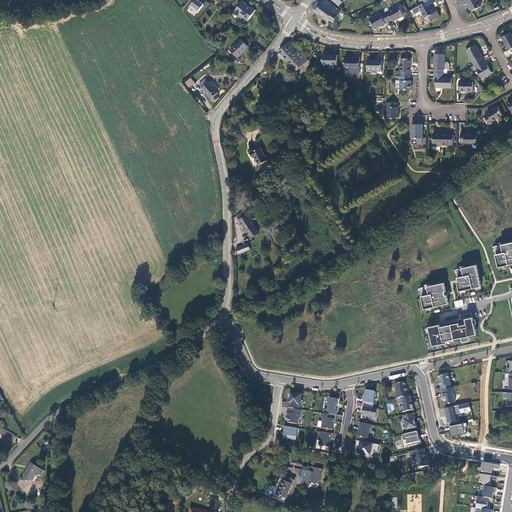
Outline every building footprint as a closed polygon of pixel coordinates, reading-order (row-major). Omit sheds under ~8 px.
[(196,0),(192,0),(188,7),(197,13),(203,4),(196,0)] [(252,8),(240,0),(238,0),(231,11),(235,15),(237,13),(245,19),(252,8)] [(341,11),(327,0),(324,0),(322,4),(318,1),(313,7),(332,23),(341,11)] [(429,0),(423,4),(418,6),(424,19),(428,17),(430,21),(440,17),(437,12),(434,13),(430,6),(434,3),(432,0),(429,0)] [(482,7),(478,0),(464,0),(462,1),(464,6),(469,4),(473,12),(482,7)] [(398,6),(385,14),(389,22),(392,20),(393,22),(404,16),(398,6)] [(375,30),(389,22),(385,14),(381,16),(380,14),(370,20),(375,30)] [(240,37),(231,47),(239,55),(242,52),(241,51),(248,43),(240,37)] [(307,60),(291,41),(280,51),(295,69),(301,64),(306,60),(307,60)] [(467,52),(476,67),(485,61),(476,46),(467,52)] [(436,71),(436,75),(444,75),(444,71),(445,71),(445,55),(436,55),(435,71),(436,71)] [(337,56),(323,56),(323,66),(336,67),(337,56)] [(360,70),(360,58),(354,58),(354,60),(346,60),(345,69),(350,69),(350,74),(360,74),(360,70)] [(402,59),(401,77),(411,77),(411,59),(402,59)] [(312,67),(306,60),(301,64),(307,71),(312,67)] [(382,62),(368,61),(367,72),(373,73),(373,71),(382,72),(382,62)] [(487,65),(485,61),(476,67),(484,79),(493,73),(488,65),(487,65)] [(444,78),(444,75),(436,75),(435,88),(452,89),(452,79),(444,78)] [(411,82),(411,77),(401,77),(398,77),(398,82),(401,82),(401,84),(402,84),(402,90),(412,90),(412,82),(411,82)] [(189,88),(195,83),(190,78),(185,83),(189,88)] [(217,92),(205,78),(199,84),(214,101),(218,97),(215,94),(217,92)] [(474,83),(463,82),(462,92),(474,93),(474,83)] [(398,104),(386,103),(386,107),(387,107),(387,113),(385,113),(385,119),(390,120),(390,118),(399,118),(399,114),(398,114),(398,104)] [(504,116),(500,108),(489,113),(490,115),(486,117),(491,126),(494,124),(493,122),(504,116)] [(424,140),(424,125),(413,125),(413,138),(418,139),(418,146),(424,146),(424,140)] [(462,144),(479,145),(479,135),(471,135),(470,134),(463,134),(462,144)] [(454,135),(443,135),(443,136),(436,136),(436,147),(442,147),(442,146),(454,146),(454,135)] [(262,149),(253,155),(255,159),(256,158),(260,166),(269,161),(262,149)] [(251,237),(253,235),(259,231),(250,216),(255,217),(251,211),(247,214),(244,210),(237,214),(251,237)] [(237,248),(240,254),(250,250),(251,248),(249,243),(237,248)] [(511,243),(494,247),(499,268),(511,265),(511,243)] [(481,286),(476,265),(462,268),(464,276),(458,278),(459,281),(458,281),(460,291),(481,286)] [(446,292),(444,283),(428,287),(429,295),(422,297),(424,310),(449,304),(447,296),(445,296),(444,292),(446,292)] [(462,300),(453,301),(455,308),(464,306),(462,300)] [(476,335),(472,318),(465,320),(466,325),(459,327),(458,324),(440,328),(440,325),(428,328),(432,347),(448,344),(447,342),(461,339),(462,343),(469,341),(468,337),(476,335)] [(448,373),(438,375),(439,381),(440,386),(441,390),(451,388),(448,373)] [(405,382),(394,384),(396,390),(395,392),(396,399),(409,396),(407,388),(406,388),(405,382)] [(453,387),(441,390),(442,394),(441,394),(442,399),(443,399),(445,404),(455,402),(453,392),(454,391),(453,387)] [(375,392),(366,391),(364,397),(363,397),(363,402),(364,402),(363,406),(372,408),(375,392)] [(290,398),(288,408),(299,410),(300,406),(302,406),(303,401),(301,400),(302,395),(289,393),(288,398),(290,398)] [(410,396),(396,399),(397,404),(401,404),(403,412),(413,410),(411,401),(410,396)] [(323,410),(323,414),(336,416),(337,411),(335,411),(336,405),(337,406),(338,400),(329,398),(327,410),(323,410)] [(471,411),(469,403),(444,408),(447,423),(456,421),(455,415),(471,411)] [(363,406),(362,406),(361,411),(363,411),(361,419),(365,419),(366,417),(375,419),(377,409),(372,408),(363,406)] [(299,419),(301,410),(288,408),(287,412),(286,412),(285,418),(288,418),(287,423),(298,424),(299,419)] [(336,416),(324,414),(321,413),(321,418),(323,418),(321,428),(332,430),(333,424),(334,425),(336,416)] [(414,414),(403,416),(406,430),(411,429),(417,428),(415,422),(414,418),(415,418),(414,414)] [(358,431),(357,437),(367,439),(369,429),(370,429),(371,425),(359,423),(359,427),(360,428),(359,431),(358,431)] [(466,423),(449,426),(452,437),(466,434),(465,428),(467,428),(466,423)] [(297,428),(284,426),(283,431),(284,431),(283,437),(286,437),(286,439),(295,440),(297,428)] [(320,441),(319,446),(329,448),(330,440),(331,440),(332,434),(319,432),(318,441),(320,441)] [(418,436),(417,432),(402,435),(403,441),(406,440),(407,445),(410,444),(411,446),(421,444),(420,438),(418,438),(418,436)] [(379,445),(356,441),(355,446),(359,447),(359,449),(356,448),(355,454),(360,454),(360,455),(368,457),(368,456),(372,457),(374,451),(378,451),(379,445)] [(424,449),(408,453),(409,458),(412,457),(413,463),(415,462),(417,468),(428,466),(426,460),(427,459),(426,454),(425,454),(424,449)] [(40,468),(31,462),(24,475),(33,481),(40,468)] [(500,465),(482,462),(480,471),(491,473),(492,468),(499,469),(500,465)] [(301,478),(320,481),(321,476),(321,474),(314,472),(302,470),(301,478)] [(497,476),(481,474),(480,479),(482,479),(481,483),(490,484),(491,479),(497,480),(497,476)] [(286,498),(292,484),(283,480),(276,494),(286,498)] [(496,487),(481,485),(481,490),(482,490),(481,497),(484,497),(492,498),(493,493),(495,493),(496,487)] [(421,495),(408,494),(407,511),(413,511),(414,508),(421,508),(421,495)] [(481,497),(475,496),(474,501),(477,501),(476,507),(487,509),(488,502),(483,501),(484,497),(481,497)]
